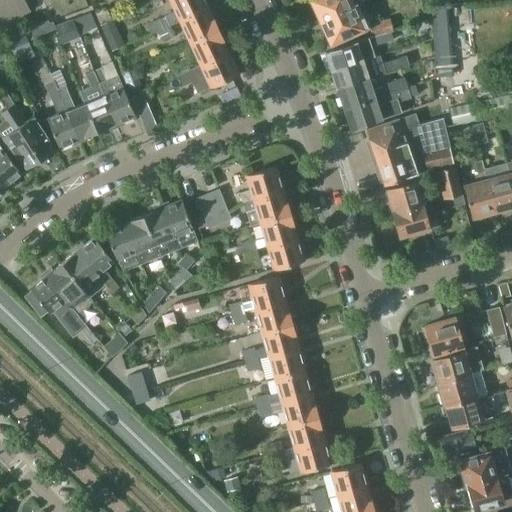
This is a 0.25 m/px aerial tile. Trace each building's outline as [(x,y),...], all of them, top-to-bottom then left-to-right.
[(25,0),(0,0),(0,31),(1,33),(27,21),(24,13),(30,10),(25,0)] [(153,34),(158,31),(170,25),(181,20),(208,7),(204,0),(171,0),(176,10),(166,15),(167,16),(148,24),(153,34)] [(319,15),(322,20),(356,4),(356,2),(361,0),(312,0),(315,5),(313,5),(318,16),(319,15)] [(332,43),(367,27),(356,4),(322,20),(332,43)] [(191,42),(218,29),(217,26),(217,23),(216,20),(213,19),(208,7),(181,20),(191,42)] [(91,12),(73,19),(80,35),(97,28),(91,12)] [(389,32),(394,31),(391,18),(369,24),(373,36),(375,36),(389,32)] [(124,45),(113,19),(112,19),(100,24),(112,50),(124,45)] [(49,20),(47,20),(31,27),(35,38),(56,28),(53,21),(50,22),(49,20)] [(62,43),(69,41),(62,23),(55,26),(56,28),(62,43)] [(170,25),(158,31),(162,39),(174,34),(170,25)] [(35,38),(31,27),(5,38),(10,49),(29,41),(28,39),(33,37),(33,38),(35,38)] [(201,64),(228,51),(223,40),(223,37),(222,34),(219,32),(218,29),(191,42),(201,63),(201,64)] [(375,36),(377,44),(391,40),(389,32),(375,36)] [(375,55),(369,37),(325,52),(331,70),(375,56),(375,55)] [(201,63),(178,74),(183,85),(194,80),(199,92),(216,84),(219,85),(222,83),(224,80),(239,74),(228,51),(201,64),(201,63)] [(369,78),(370,79),(386,73),(410,65),(406,55),(383,62),(380,54),(375,55),(375,56),(331,70),(337,89),(338,88),(356,82),(369,78)] [(430,79),(436,78),(433,58),(427,58),(430,79)] [(174,65),(178,74),(190,68),(186,59),(174,65)] [(92,85),(80,91),(85,102),(98,131),(116,123),(108,105),(94,70),(90,60),(81,63),(87,74),(92,85)] [(116,123),(135,115),(118,74),(107,79),(102,67),(94,70),(108,105),(116,123)] [(356,82),(338,88),(344,107),(363,101),(379,95),(380,97),(384,96),(383,92),(387,91),(388,92),(394,90),(408,86),(404,76),(383,83),(384,86),(373,89),(370,79),(369,78),(356,82)] [(58,88),(55,80),(46,83),(58,113),(48,118),(60,147),(79,139),(58,88)] [(66,84),(58,88),(79,139),(98,131),(85,102),(75,106),(66,84)] [(388,92),(386,93),(390,104),(395,102),(411,97),(411,96),(419,93),(415,84),(408,86),(394,90),(388,92)] [(5,89),(0,92),(0,97),(7,108),(41,159),(56,149),(54,146),(34,115),(25,121),(5,89)] [(382,118),(399,113),(395,102),(390,104),(386,93),(388,92),(387,91),(383,92),(384,96),(380,97),(379,95),(363,101),(344,107),(351,128),(382,118)] [(147,133),(158,128),(143,92),(132,97),(147,133)] [(511,95),(450,109),(454,125),(503,113),(511,111),(511,95)] [(0,123),(0,130),(25,169),(41,159),(7,108),(1,112),(6,119),(0,123)] [(370,128),(366,129),(370,140),(369,141),(373,153),(374,152),(377,162),(376,162),(382,181),(384,180),(385,184),(389,183),(417,173),(417,171),(427,168),(427,170),(455,162),(450,146),(445,127),(418,134),(411,114),(399,118),(370,128)] [(473,125),(478,144),(488,141),(483,122),(473,125)] [(0,178),(6,185),(22,172),(0,144),(0,178)] [(474,161),(477,172),(484,170),(484,168),(481,159),(474,161)] [(484,168),(484,170),(487,179),(495,210),(507,207),(507,209),(511,208),(511,183),(506,162),(491,166),(484,168)] [(444,199),(462,194),(454,165),(437,170),(444,199)] [(247,175),(251,188),(239,192),(242,202),(264,196),(283,190),(276,166),(247,175)] [(392,211),(423,202),(417,179),(388,188),(391,201),(389,201),(392,211)] [(487,179),(464,185),(472,216),(475,216),(476,218),(485,215),(485,213),(495,210),(487,179)] [(197,197),(209,228),(231,218),(219,188),(197,197)] [(264,196),(242,202),(245,212),(246,211),(251,226),(261,223),(261,222),(290,213),(289,212),(291,209),(289,203),(286,202),(283,190),(264,196)] [(464,203),(462,194),(444,199),(447,207),(464,203)] [(0,202),(0,208),(2,211),(9,205),(4,199),(0,202)] [(179,248),(198,241),(182,199),(162,207),(179,248)] [(427,216),(423,202),(392,211),(399,236),(440,224),(437,214),(427,216)] [(144,215),(160,256),(179,248),(162,207),(144,215)] [(268,245),(277,242),(297,236),(293,224),(295,222),(293,216),(290,215),(290,213),(261,222),(261,223),(266,237),(268,245)] [(142,263),(160,256),(144,215),(125,222),(142,263)] [(106,230),(117,259),(124,270),(142,263),(125,222),(106,230)] [(209,252),(222,248),(218,235),(204,240),(209,252)] [(434,239),(437,251),(451,247),(448,235),(434,239)] [(119,287),(105,268),(114,261),(95,236),(78,249),(106,284),(106,285),(112,293),(119,287)] [(275,269),(304,260),(297,236),(277,242),(268,245),(275,269)] [(229,257),(243,252),(257,248),(254,240),(254,238),(240,242),(241,244),(227,249),(229,257)] [(260,258),(257,248),(243,252),(247,263),(260,258)] [(62,262),(90,297),(105,285),(106,285),(106,284),(78,249),(62,262)] [(186,253),(179,261),(187,268),(194,259),(186,253)] [(47,274),(81,317),(82,316),(91,303),(94,301),(90,297),(62,262),(47,274)] [(81,317),(47,274),(30,287),(50,312),(60,305),(83,335),(90,329),(81,317)] [(250,288),(256,308),(285,300),(278,276),(249,284),(250,288)] [(181,284),(174,277),(170,280),(176,289),(181,284)] [(151,293),(159,300),(167,291),(158,284),(151,293)] [(151,293),(143,302),(149,312),(159,300),(151,293)] [(197,297),(182,302),(185,312),(201,307),(197,297)] [(288,312),(285,300),(256,308),(263,331),(292,323),(291,321),(292,319),(291,313),(288,312)] [(230,305),(230,307),(215,312),(216,318),(232,313),(232,315),(245,311),(243,301),(230,305)] [(140,305),(128,312),(138,324),(146,314),(140,305)] [(499,306),(487,309),(494,337),(506,333),(499,306)] [(245,311),(232,315),(235,324),(248,321),(245,311)] [(456,317),(422,326),(430,355),(464,345),(456,317)] [(123,336),(132,329),(124,320),(115,327),(123,336)] [(263,331),(267,346),(257,349),(257,348),(255,347),(242,351),(245,361),(259,357),(269,354),(298,346),(295,334),(296,332),(295,326),(292,325),(292,323),(263,331)] [(112,356),(123,346),(116,338),(105,347),(112,356)] [(304,369),(298,346),(269,354),(276,377),(304,369)] [(511,360),(511,354),(510,346),(498,349),(502,363),(511,360)] [(463,350),(434,358),(437,369),(435,370),(438,382),(470,373),(463,350)] [(262,367),(259,357),(245,361),(248,371),(262,367)] [(311,392),(304,369),(276,377),(280,393),(269,396),(271,404),(282,401),(311,392)] [(136,404),(150,399),(141,370),(127,375),(136,404)] [(470,373),(438,382),(445,405),(476,396),(470,373)] [(511,386),(510,387),(510,388),(498,392),(504,417),(511,414),(511,386)] [(271,404),(258,407),(260,417),(285,411),(289,424),(317,416),(317,414),(318,411),(317,406),(314,405),(311,392),(282,401),(271,404)] [(269,395),(268,393),(255,397),(258,407),(271,404),(269,396),(269,395)] [(486,394),(477,396),(476,396),(445,405),(441,406),(444,416),(450,415),(453,428),(493,417),(486,394)] [(486,422),(486,423),(440,436),(445,457),(476,448),(473,438),(507,429),(510,442),(511,441),(511,414),(504,417),(486,422)] [(318,417),(317,416),(289,424),(295,448),(324,440),(321,427),(322,424),(321,419),(318,417)] [(324,440),(295,448),(302,471),(331,463),(324,440)] [(260,447),(263,457),(264,456),(270,455),(284,451),(284,450),(282,441),(260,447)] [(506,472),(506,473),(511,471),(507,458),(503,459),(500,448),(460,460),(463,470),(460,471),(463,482),(466,481),(467,483),(506,472)] [(273,464),(287,460),(284,451),(270,455),(264,456),(267,466),(273,464)] [(333,475),(338,495),(367,487),(360,463),(331,471),(333,475)] [(223,467),(207,471),(215,480),(225,477),(223,467)] [(504,498),(511,496),(511,492),(506,473),(506,472),(467,483),(470,494),(467,495),(470,507),(473,506),(474,509),(504,501),(504,498)] [(241,488),(237,476),(224,480),(227,491),(241,488)] [(342,511),(366,511),(374,510),(373,508),(375,506),(373,500),(370,499),(367,487),(338,495),(342,511)] [(311,492),(314,501),(327,498),(324,488),(311,492)] [(327,498),(314,501),(316,511),(317,511),(329,509),(327,498)]
